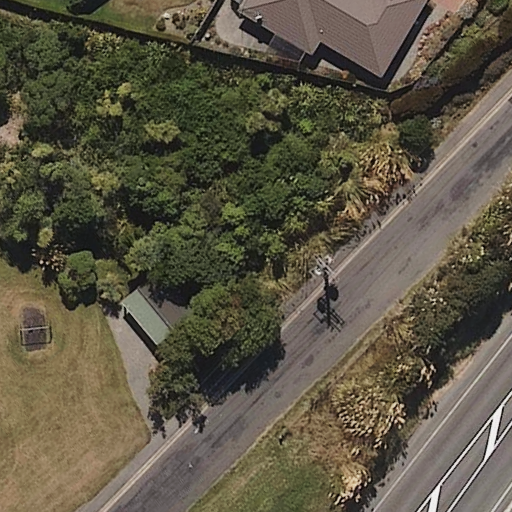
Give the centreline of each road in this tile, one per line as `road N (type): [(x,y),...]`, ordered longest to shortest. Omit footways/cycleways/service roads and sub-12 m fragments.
road 1 (residential): [(149,511),(511,136)]
road 2 (trunk): [(511,395),(425,511)]
